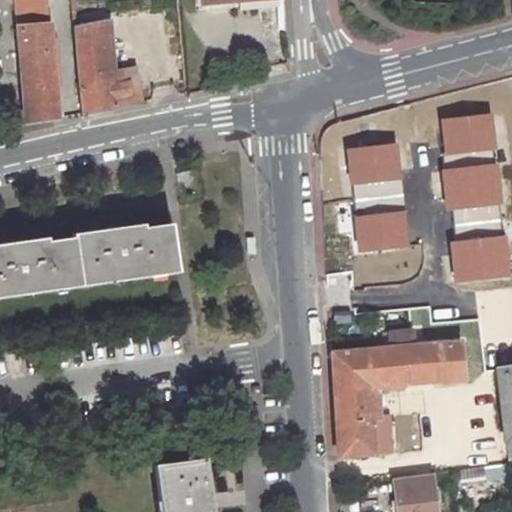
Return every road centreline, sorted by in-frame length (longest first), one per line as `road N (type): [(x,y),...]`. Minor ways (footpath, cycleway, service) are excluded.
road 1 (residential): [(288,102),(309,511)]
road 2 (unclassified): [(0,158),(288,102)]
road 3 (unclassified): [(334,92),(511,44)]
